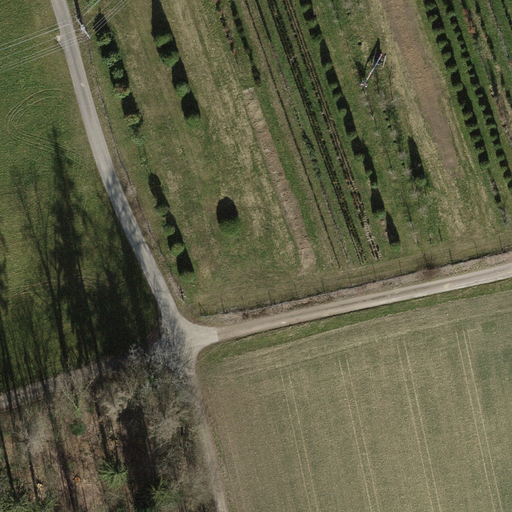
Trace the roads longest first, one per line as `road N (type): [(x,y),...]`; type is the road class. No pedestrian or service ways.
road 1 (track): [(58,0),(100,149),(181,343)]
road 2 (track): [(181,343),(511,269)]
road 3 (track): [(181,343),(0,401)]
road 4 (track): [(181,343),(222,511)]
